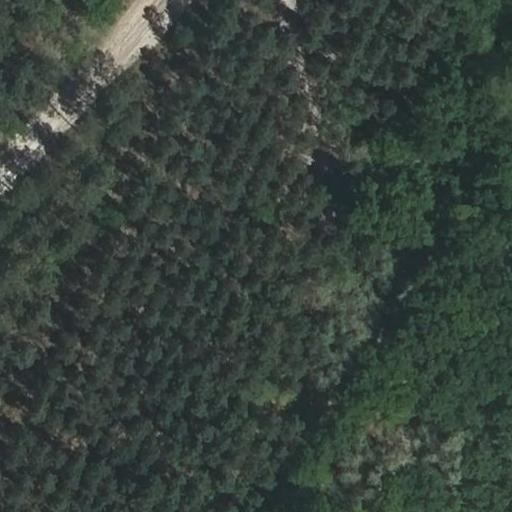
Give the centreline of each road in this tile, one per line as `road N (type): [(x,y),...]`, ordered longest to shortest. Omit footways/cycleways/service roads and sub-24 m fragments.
road 1 (track): [(411,511),(382,394),(365,269),(313,151),(276,0)]
road 2 (track): [(0,160),(147,0)]
